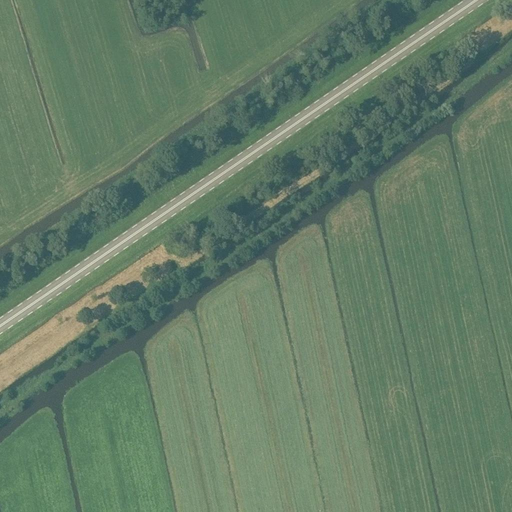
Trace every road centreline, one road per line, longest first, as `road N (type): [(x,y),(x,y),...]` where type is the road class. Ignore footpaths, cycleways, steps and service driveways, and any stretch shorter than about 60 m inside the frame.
road 1 (track): [(0,412),(511,48)]
road 2 (primary): [(0,325),(477,0)]
